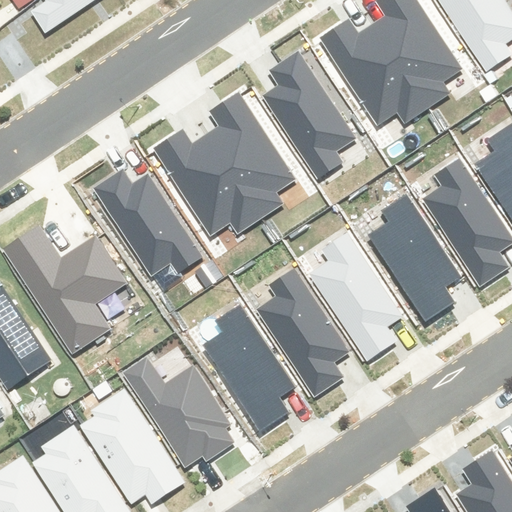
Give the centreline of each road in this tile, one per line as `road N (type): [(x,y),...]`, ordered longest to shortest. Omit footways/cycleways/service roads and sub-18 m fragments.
road 1 (residential): [(269,511),(511,351)]
road 2 (residential): [(0,154),(234,0)]
